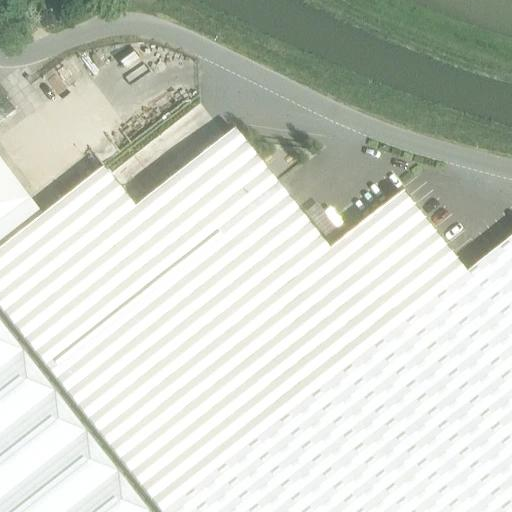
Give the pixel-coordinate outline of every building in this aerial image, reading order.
[(0,124),(15,113),(15,112),(0,92),(0,124)] [(103,171),(0,252),(0,310),(98,435),(330,253),(277,186),(235,132),(135,211),(103,171)] [(0,222),(29,201),(0,161),(0,222)] [(330,253),(98,435),(158,511),(511,511),(511,239),(466,276),(403,195),(330,253)] [(317,206),(306,214),(328,242),(339,234),(317,206)] [(0,511),(145,511),(0,325),(0,511)]
